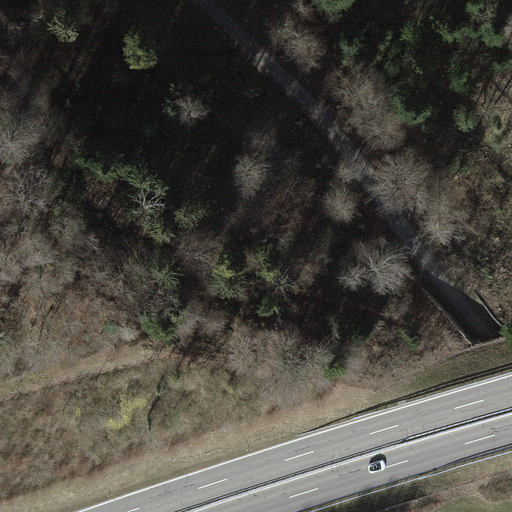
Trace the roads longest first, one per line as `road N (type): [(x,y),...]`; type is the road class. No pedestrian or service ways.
road 1 (track): [(511,358),(291,86),(203,0)]
road 2 (trunk): [(511,392),(130,511)]
road 3 (trunk): [(246,511),(511,430)]
